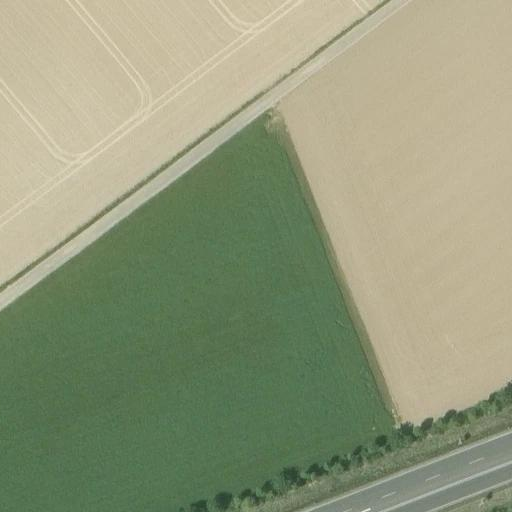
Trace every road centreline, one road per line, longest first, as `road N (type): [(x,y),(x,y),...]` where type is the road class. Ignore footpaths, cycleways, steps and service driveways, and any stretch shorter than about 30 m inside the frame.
road 1 (track): [(403,0),(0,302)]
road 2 (trunk): [(363,511),(511,454)]
